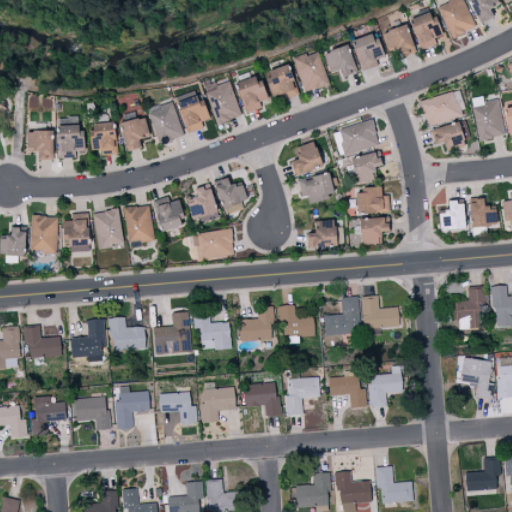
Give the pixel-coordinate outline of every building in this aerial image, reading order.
[(452,38),(475,27),(462,0),(447,0),(448,3),(438,8),(452,38)] [(496,0),(499,4),(489,9),(493,17),(481,24),(468,0),(496,0)] [(433,39),(442,35),(436,18),(432,18),(429,13),(410,20),(421,51),(436,45),(433,39)] [(406,25),(415,51),(403,57),(400,49),(388,52),(382,36),(388,33),(387,31),(406,25)] [(352,41),(362,72),(378,66),(376,60),(384,57),(378,39),(374,41),(372,35),(352,41)] [(341,70),(344,78),(357,73),(348,45),(324,53),(330,73),(341,70)] [(293,59),(306,54),(307,57),(318,52),(329,85),(316,89),(303,93),(293,59)] [(299,95),(288,65),(269,72),(270,78),(266,80),(272,97),(284,94),(287,99),(299,95)] [(233,85),(255,77),(258,83),(262,81),(268,99),(260,102),(261,109),(245,114),(233,85)] [(217,126),(241,115),(229,82),(216,87),(217,89),(206,94),(217,126)] [(428,126),(462,117),(458,104),(455,104),(451,92),(419,102),(421,109),(423,109),(424,116),(428,126)] [(177,104),(188,134),(203,129),(201,122),(209,119),(203,101),(199,102),(197,96),(177,104)] [(479,143),(486,141),(487,140),(492,139),(493,138),(504,135),(497,100),(484,103),(484,105),(472,108),(479,143)] [(172,140),(184,136),(171,102),(158,107),(160,110),(149,114),(157,140),(170,136),(172,140)] [(119,124),(127,152),(142,148),(140,140),(149,136),(144,117),(119,124)] [(345,156),(378,146),(375,134),(374,127),(372,119),(339,130),(342,140),(340,144),(345,156)] [(446,152),(463,147),(462,142),(464,140),(458,122),(431,131),(434,143),(443,142),(446,152)] [(91,151),(101,150),(102,156),(119,155),(116,123),(93,125),(94,131),(89,132),(91,151)] [(59,159),(77,159),(76,152),(85,151),(84,131),(80,132),(80,125),(57,126),(59,159)] [(38,152),(28,152),(28,133),(33,133),(33,131),(54,131),(54,161),(38,160),(38,152)] [(295,176),(322,166),(316,148),(314,147),(312,143),(297,148),(298,154),(297,155),(298,160),(291,163),(295,176)] [(358,184),(375,180),(374,174),(376,173),(375,168),(381,166),(378,152),(349,160),(353,178),(357,178),(358,184)] [(307,196),(301,197),(299,180),(328,173),(333,192),(327,195),(328,199),(308,205),(307,196)] [(223,210),(242,203),(242,201),(246,200),(242,185),(236,187),(235,183),(231,185),(228,179),(215,182),(223,210)] [(192,218),(217,212),(210,186),(197,189),(197,197),(193,198),(194,202),(188,204),(192,218)] [(388,196),(391,213),(356,216),(354,195),(362,193),(362,189),(381,188),(382,196),(388,196)] [(511,226),(509,227),(509,222),(504,222),(501,203),(511,201),(510,194),(511,193),(511,226)] [(152,202),(162,233),(182,226),(180,221),(185,218),(179,200),(169,203),(167,198),(152,202)] [(470,227),(496,225),(495,209),(490,210),(489,206),(484,206),(484,198),(469,199),(470,227)] [(439,230),(465,228),(463,204),(457,205),(457,201),(448,202),(448,209),(444,210),(444,214),(437,215),(439,230)] [(129,242),(154,241),(149,206),(123,209),(129,242)] [(99,250),(112,248),(112,245),(124,243),(118,209),(92,215),(99,250)] [(69,247),(90,246),(88,213),(72,215),(72,221),(62,222),(63,241),(69,241),(69,247)] [(31,216),(46,216),(46,219),(58,218),(57,254),(41,254),(41,251),(30,250),(31,216)] [(358,220),(384,218),(388,217),(389,232),(381,233),(381,244),(359,246),(358,220)] [(307,249),(336,247),(335,220),(314,223),(314,234),(306,234),(307,249)] [(0,254),(6,254),(6,256),(25,256),(26,228),(10,227),(10,235),(6,235),(5,240),(0,239),(0,254)] [(198,261),(233,255),(231,229),(195,235),(198,261)] [(467,287),(484,286),(487,328),(469,330),(468,318),(454,321),(452,303),(468,301),(467,287)] [(490,287),(505,286),(506,294),(511,293),(511,325),(494,327),(494,309),(490,309),(490,287)] [(361,296),(362,328),(399,327),(398,307),(378,308),(378,296),(361,296)] [(359,334),(358,297),(341,297),(342,315),(324,315),(325,335),(359,334)] [(314,317),(295,318),(294,306),(278,306),(279,322),(284,321),(284,337),(315,336),(314,317)] [(274,340),(272,307),(257,307),(258,319),(239,320),(240,341),(274,340)] [(154,327),(155,354),(190,352),(188,312),(171,313),(172,326),(154,327)] [(200,350),(230,349),(229,322),(208,323),(208,314),(193,314),(193,329),(200,328),(200,350)] [(146,350),(145,327),(125,328),(124,318),(108,318),(108,337),(113,337),(113,351),(146,350)] [(70,338),(72,360),(105,358),(103,319),(86,320),(87,337),(70,338)] [(18,326),(1,327),(2,341),(0,340),(0,368),(20,368),(18,326)] [(40,338),(40,326),(23,327),(24,345),(30,345),(30,357),(61,356),(61,337),(40,338)] [(492,362),(464,358),(460,382),(477,385),(475,398),(491,400),(493,386),(488,385),(492,362)] [(498,398),(511,398),(511,364),(497,365),(498,398)] [(386,407),(386,393),(403,393),(402,366),(391,366),(392,375),(369,375),(370,407),(386,407)] [(350,408),(366,407),(365,389),(360,389),(359,371),(343,371),(343,377),(329,378),(329,395),(349,395),(350,408)] [(286,379),(287,416),(303,415),(302,398),(319,397),(319,378),(286,379)] [(278,383),(245,384),(246,406),(264,406),(265,416),(279,416),(278,383)] [(129,392),(129,387),(118,387),(119,401),(115,401),(116,429),(132,429),(132,412),(150,411),(149,391),(129,392)] [(218,422),(217,410),(236,410),(235,388),(203,389),(204,403),(200,403),(201,422),(218,422)] [(160,412),(180,412),(180,424),(197,424),(196,406),(190,406),(190,392),(160,393),(160,412)] [(34,397),(35,420),(30,420),(31,438),(48,437),(47,421),(66,420),(65,402),(50,403),(49,396),(34,397)] [(95,430),(108,430),(107,398),(75,399),(76,422),(94,421),(95,430)] [(0,406),(0,425),(10,426),(11,439),(27,438),(26,419),(20,420),(20,406),(0,406)] [(483,459),(499,457),(500,475),(496,476),(495,489),(466,492),(465,474),(484,472),(483,459)] [(412,501),(412,481),(393,482),(393,465),(375,466),(376,488),(381,487),(382,503),(412,501)] [(370,480),(351,481),(350,470),(337,471),(339,511),(355,511),(355,502),(371,501),(370,480)] [(244,510),(243,492),(222,492),(221,479),(205,480),(206,511),(244,510)] [(168,511),(198,511),(198,498),(203,498),(202,481),(185,482),(186,496),(168,496),(168,511)] [(156,511),(156,503),(137,503),(137,488),(121,488),(122,508),(128,508),(127,511),(156,511)] [(116,511),(116,490),(102,490),(102,503),(84,503),(84,511),(116,511)] [(1,511),(16,511),(20,500),(4,496),(1,511)]
